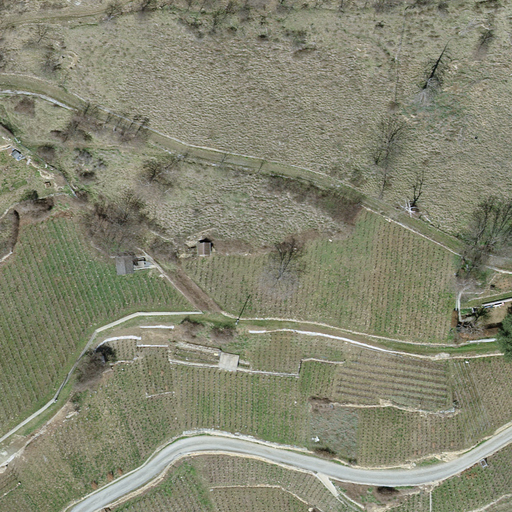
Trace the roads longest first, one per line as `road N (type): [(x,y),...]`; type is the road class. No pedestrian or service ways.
road 1 (track): [(0,88),(371,202),(511,265)]
road 2 (track): [(511,433),(461,464),(420,474),(365,474),(202,448),(81,511)]
